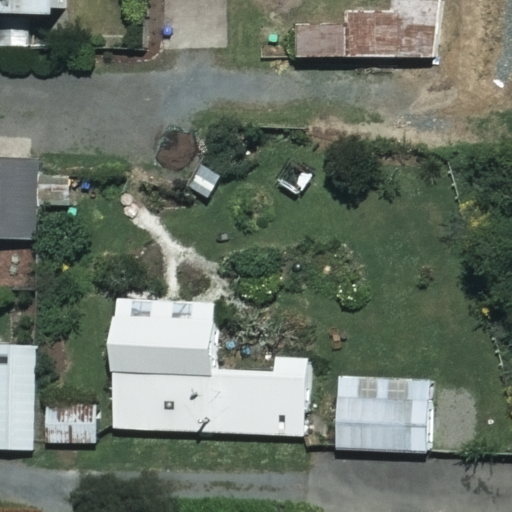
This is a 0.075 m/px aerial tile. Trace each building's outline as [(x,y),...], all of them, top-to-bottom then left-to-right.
[(69,0),(0,0),(0,23),(70,24),(69,0)] [(399,0),(399,13),(357,10),(356,25),(306,21),(303,59),(397,66),(392,140),(470,147),(481,0),(399,0)] [(43,168),(0,169),(0,242),(45,242),(43,168)] [(228,305),(125,303),(121,434),(314,439),(316,365),(226,363),(228,305)] [(41,347),(0,348),(0,454),(43,454),(41,347)] [(440,382),(343,379),(341,455),(438,458),(440,382)] [(107,400),(52,400),(52,447),(108,446),(107,400)]
